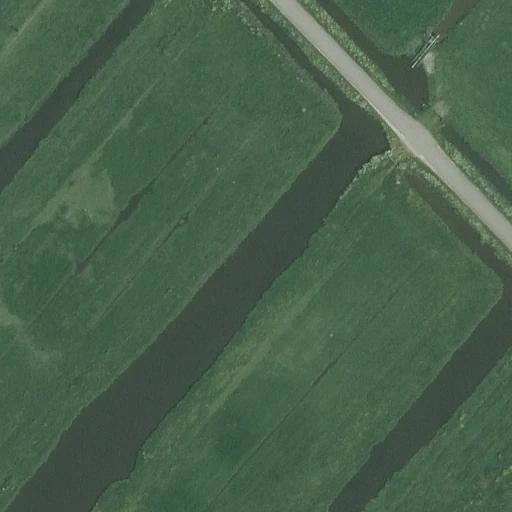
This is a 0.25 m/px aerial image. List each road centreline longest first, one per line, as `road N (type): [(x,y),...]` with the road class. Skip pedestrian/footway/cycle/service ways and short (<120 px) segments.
road 1 (tertiary): [(511,238),(283,0)]
road 2 (track): [(511,48),(412,140)]
